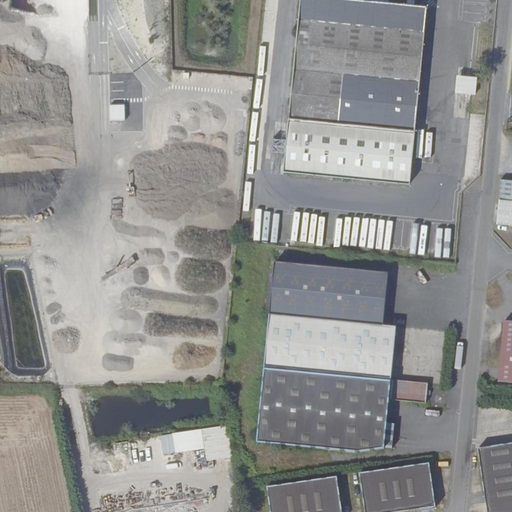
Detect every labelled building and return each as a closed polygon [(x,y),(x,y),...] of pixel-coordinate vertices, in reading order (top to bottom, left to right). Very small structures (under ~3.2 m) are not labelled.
[(430,5),(383,0),(302,0),(283,167),(410,181),(430,5)] [(456,74),(456,93),(477,93),(477,75),(456,74)] [(511,179),(500,178),(498,197),(511,199),(511,179)] [(511,225),(511,201),(500,200),(497,224),(511,225)] [(382,273),(267,263),(250,440),(353,450),(377,452),(382,401),(421,405),(423,385),(386,381),(391,327),(377,326),(382,273)] [(511,320),(503,320),(498,381),(511,382),(511,320)] [(207,461),(233,457),(228,425),(160,435),(163,455),(205,449),(207,461)] [(506,511),(511,511),(511,441),(471,449),(481,511),(506,511)] [(421,463),(354,474),(360,511),(389,511),(428,506),(421,463)] [(262,489),(265,511),(334,511),(329,478),(262,489)]
